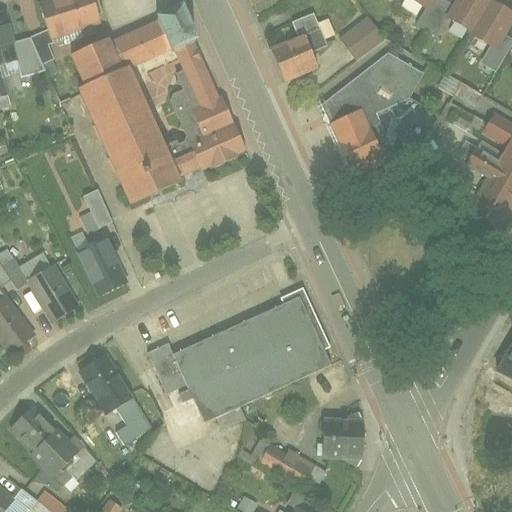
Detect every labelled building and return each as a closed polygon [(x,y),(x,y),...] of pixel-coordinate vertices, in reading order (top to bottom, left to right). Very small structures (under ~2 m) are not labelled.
[(102,27),(93,0),(61,0),(40,7),(52,44),(102,27)] [(249,0),(253,9),(278,0),(249,0)] [(404,0),(429,14),(437,0),(404,0)] [(491,0),(459,0),(448,19),(475,35),(472,40),(498,55),(511,30),(511,17),(493,6),(495,2),(491,0)] [(123,73),(129,70),(171,51),(172,54),(174,53),(184,72),(176,76),(178,81),(176,86),(181,87),(183,92),(173,96),(170,103),(181,126),(179,131),(184,133),(186,138),(184,144),(179,146),(177,142),(164,148),(179,179),(201,169),(202,170),(201,171),(202,172),(210,168),(211,170),(239,158),(237,156),(246,152),(221,99),(219,101),(200,60),(200,59),(193,44),(196,43),(181,10),(157,21),(158,23),(151,27),(149,23),(141,27),(142,30),(130,35),(128,32),(120,36),(121,40),(110,45),(123,73)] [(0,69),(19,65),(8,16),(0,17),(0,69)] [(342,40),(357,62),(380,47),(365,24),(342,40)] [(116,174),(131,207),(181,184),(179,179),(164,148),(129,70),(123,73),(110,45),(108,41),(71,58),(85,88),(78,91),(95,128),(93,129),(99,142),(101,141),(110,161),(108,162),(114,175),(116,174)] [(306,42),(274,54),(286,86),(318,74),(306,42)] [(389,57),(321,109),(352,180),(394,162),(375,117),(410,102),(422,78),(389,57)] [(465,214),(501,234),(511,215),(511,129),(494,119),(482,139),(507,152),(499,166),(476,153),(466,171),(484,182),(465,214)] [(81,232),(106,225),(97,191),(79,196),(84,215),(77,217),(81,232)] [(100,300),(127,288),(106,241),(79,254),(100,300)] [(53,327),(80,311),(54,269),(27,285),(53,327)] [(166,344),(144,354),(178,426),(198,417),(201,424),(212,419),(218,431),(243,420),(238,409),(329,366),(322,352),(328,349),(300,290),(279,300),(282,305),(172,356),(166,344)] [(0,353),(6,361),(35,340),(2,292),(0,293),(0,353)] [(511,348),(497,375),(511,383),(511,348)] [(130,404),(105,361),(82,374),(107,417),(130,404)] [(496,511),(511,511),(511,458),(509,459),(510,439),(504,439),(504,421),(511,421),(511,403),(503,398),(491,418),(478,417),(476,460),(485,460),(495,483),(485,487),(496,511)] [(77,457),(33,413),(9,436),(53,481),(77,457)] [(323,464),(362,467),(365,428),(326,426),(323,464)] [(263,468),(303,490),(315,470),(275,447),(263,468)] [(0,511),(2,511),(11,503),(0,493),(0,511)]
